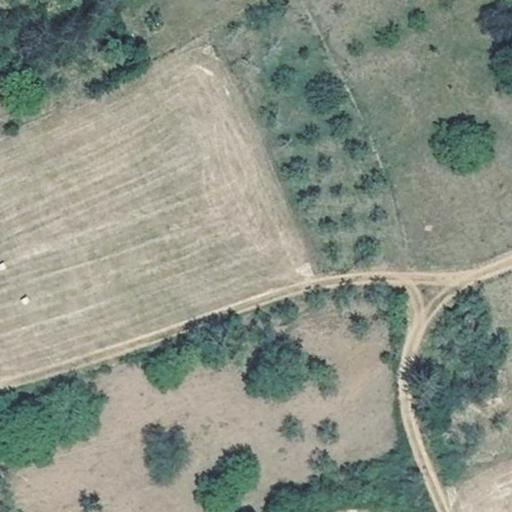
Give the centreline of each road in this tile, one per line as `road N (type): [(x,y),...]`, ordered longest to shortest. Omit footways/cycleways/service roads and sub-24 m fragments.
road 1 (track): [(444,511),(407,407),(408,299),(368,149),(287,0)]
road 2 (track): [(511,260),(486,272),(316,285),(0,392)]
